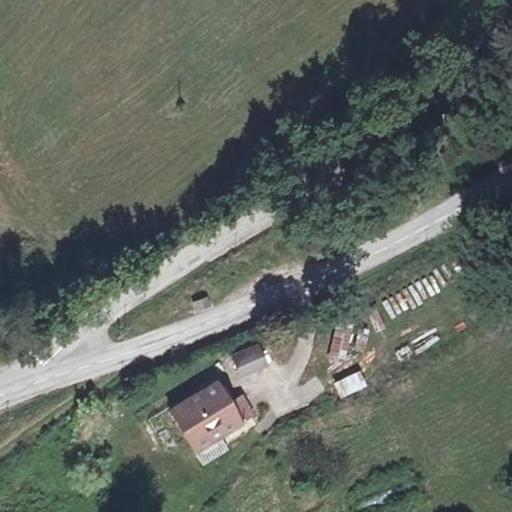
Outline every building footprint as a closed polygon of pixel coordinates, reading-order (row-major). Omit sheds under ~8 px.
[(208,296),(190,301),(193,314),(211,309),(208,296)] [(342,357),(350,327),(334,323),(325,352),(342,357)] [(236,352),(244,371),(267,362),(259,342),(236,352)] [(336,394),(363,382),(357,369),(330,381),(336,394)] [(168,413),(197,452),(219,435),(238,422),(250,413),(238,396),(226,405),(209,382),(168,413)] [(230,450),(219,435),(197,452),(207,466),(230,450)]
